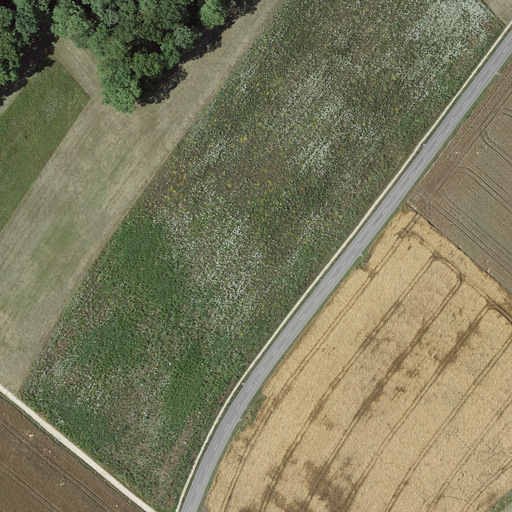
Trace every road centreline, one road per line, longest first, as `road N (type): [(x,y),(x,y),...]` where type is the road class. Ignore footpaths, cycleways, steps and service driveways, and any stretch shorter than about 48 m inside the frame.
road 1 (unclassified): [(188,511),(260,373),(511,41)]
road 2 (track): [(151,511),(0,387)]
